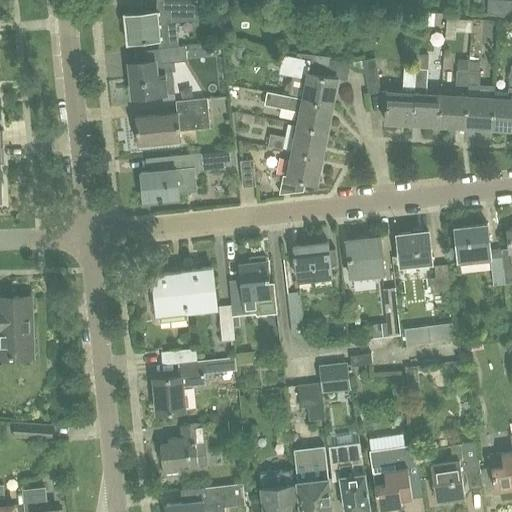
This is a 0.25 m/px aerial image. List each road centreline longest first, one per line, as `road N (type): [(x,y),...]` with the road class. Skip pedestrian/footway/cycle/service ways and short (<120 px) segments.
road 1 (residential): [(511,187),(89,235)]
road 2 (residential): [(116,511),(89,235)]
road 3 (residential): [(89,235),(66,0)]
